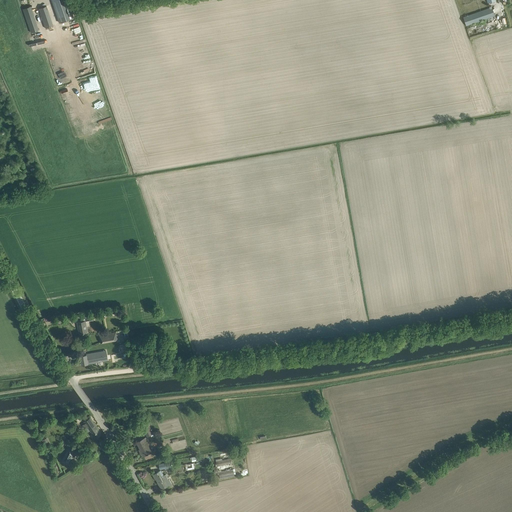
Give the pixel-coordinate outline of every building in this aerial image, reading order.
[(51,0),(60,23),(74,18),(67,0),(51,0)] [(31,32),(39,30),(31,6),(23,9),(31,32)] [(46,6),(39,8),(45,27),(53,25),(46,6)] [(463,17),(466,26),(495,16),(492,7),(463,17)] [(34,46),(46,41),(44,35),(32,41),(34,46)] [(83,321),(77,322),(79,334),(86,333),(85,325),(86,325),(85,321),(93,319),(92,315),(82,317),(83,321)] [(117,340),(116,332),(99,335),(100,343),(117,340)] [(86,354),(80,355),(82,365),(88,364),(107,360),(105,351),(86,354)] [(90,417),(84,422),(85,423),(82,425),(85,429),(86,429),(88,432),(89,431),(94,439),(101,434),(90,417)] [(141,426),(147,436),(153,433),(147,422),(141,426)] [(149,444),(145,437),(137,442),(140,449),(141,448),(145,455),(147,454),(148,454),(148,453),(151,451),(148,445),(149,444)] [(70,466),(77,451),(68,447),(61,462),(70,466)] [(235,475),(232,458),(222,459),(222,458),(216,459),(217,466),(214,466),(215,473),(218,472),(219,478),(235,475)] [(164,475),(161,470),(153,475),(155,479),(156,479),(161,489),(168,485),(171,483),(169,479),(168,480),(165,475),(164,475)]
